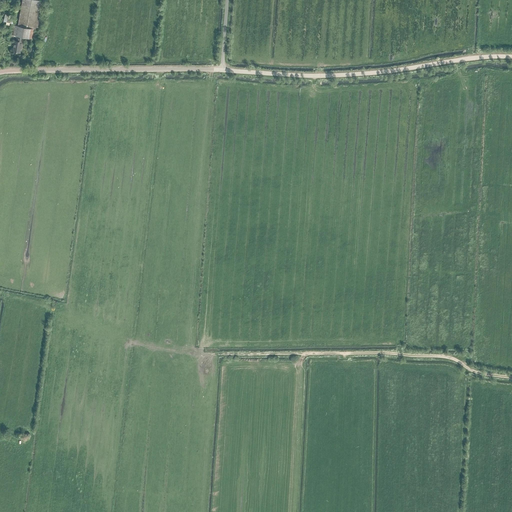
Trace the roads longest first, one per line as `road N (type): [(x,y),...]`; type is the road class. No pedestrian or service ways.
road 1 (track): [(511,376),(477,372),(448,356),(216,355),(137,343),(0,293)]
road 2 (unclassified): [(221,69),(336,75),(511,56)]
road 3 (unclassified): [(221,69),(0,71)]
